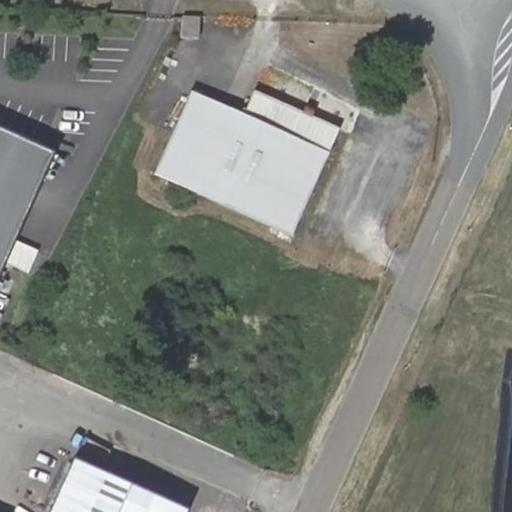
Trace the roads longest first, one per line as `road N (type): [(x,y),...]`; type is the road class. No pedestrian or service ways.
road 1 (residential): [(323,511),(511,110)]
road 2 (unknown): [(0,78),(114,87),(160,0)]
